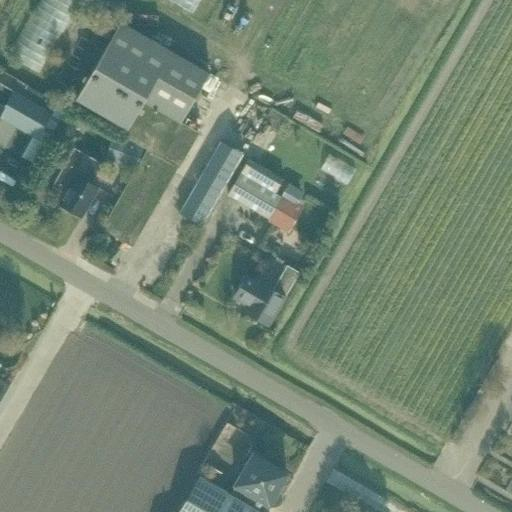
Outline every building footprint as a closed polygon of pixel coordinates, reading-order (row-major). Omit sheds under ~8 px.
[(88,14),(77,14),(77,27),(88,27),(88,14)] [(108,40),(113,24),(101,20),(96,37),(108,40)] [(75,100),(126,129),(123,135),(148,149),(130,180),(119,199),(101,229),(133,247),(199,132),(181,122),(210,72),(121,21),(75,100)] [(0,117),(18,128),(38,140),(53,114),(33,102),(0,82),(0,117)] [(74,114),(68,124),(83,133),(90,123),(74,114)] [(112,137),(105,157),(135,168),(142,148),(112,137)] [(204,171),(180,213),(201,225),(226,184),(244,154),(222,141),(204,171)] [(100,188),(92,182),(103,164),(75,147),(52,186),(63,194),(58,204),(83,218),(100,188)] [(228,195),(269,219),(282,197),(275,193),(283,180),(248,160),(228,195)] [(289,183),(283,194),(284,194),(297,202),(303,191),(289,183)] [(267,325),(285,295),(299,272),(286,265),(273,290),(247,274),(234,296),(248,304),(244,312),(267,325)] [(263,511),(269,503),(274,506),(280,504),(283,498),(282,492),(278,490),(288,473),(255,454),(250,462),(241,466),(242,476),(237,484),(239,485),(233,494),(200,475),(178,511),(263,511)] [(209,466),(204,475),(216,482),(222,473),(209,466)]
